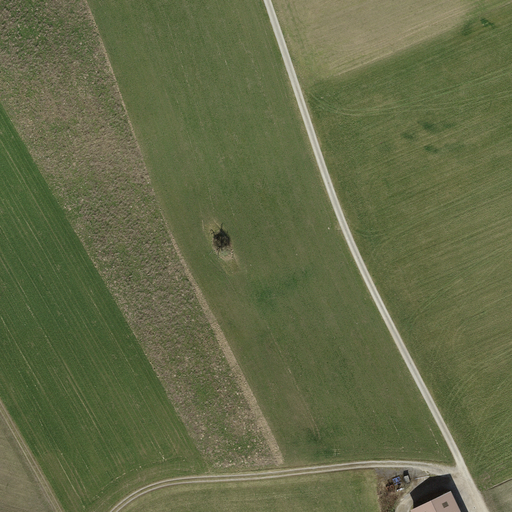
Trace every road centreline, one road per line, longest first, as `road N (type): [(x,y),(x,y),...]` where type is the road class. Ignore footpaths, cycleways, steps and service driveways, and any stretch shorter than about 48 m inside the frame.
road 1 (track): [(482,511),(340,214),(266,0)]
road 2 (track): [(114,511),(165,482),(387,462),(463,470)]
road 3 (track): [(0,404),(60,511)]
